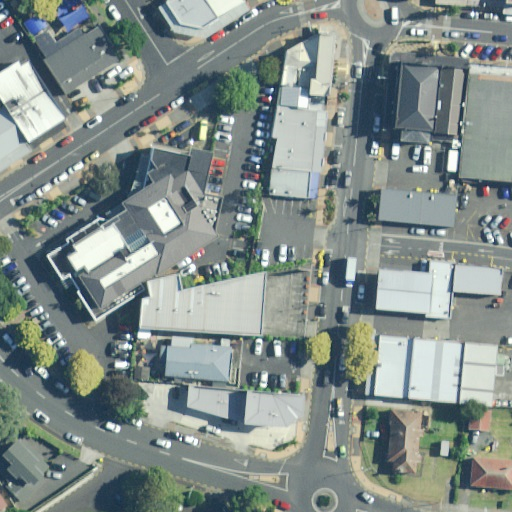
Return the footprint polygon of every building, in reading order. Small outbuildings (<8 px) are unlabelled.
[(190,35),(210,22),(196,0),(154,0),(149,3),(166,31),(190,35)] [(237,3),(234,0),(196,0),(210,22),(237,3)] [(39,12),(23,23),(32,36),(48,25),(39,12)] [(26,58),(51,97),(108,62),(84,23),(26,58)] [(309,95),(322,96),(330,38),(317,36),(286,52),(281,92),(309,95)] [(456,61),(390,55),(382,128),(449,134),(456,61)] [(3,69),(0,70),(0,129),(15,153),(52,129),(14,70),(7,74),(3,69)] [(511,74),(457,69),(446,176),(511,182),(511,74)] [(312,199),(322,96),(281,92),(269,194),(312,199)] [(0,156),(9,150),(0,135),(0,156)] [(143,145),(140,158),(145,165),(137,170),(144,180),(36,249),(58,284),(80,317),(140,279),(211,234),(207,227),(214,195),(195,191),(204,150),(182,145),(181,152),(143,145)] [(452,195),(378,187),(375,219),(449,227),(452,195)] [(490,269),(444,265),(442,290),(488,294),(490,269)] [(443,275),(371,269),(367,313),(440,319),(443,275)] [(132,298),(131,325),(253,333),(256,270),(171,288),(168,273),(140,279),(142,295),(132,298)] [(495,318),(451,314),(449,338),(493,341),(495,318)] [(496,344),(367,331),(361,394),(490,407),(496,344)] [(161,344),(159,373),(228,378),(230,349),(161,344)] [(295,397),(184,384),(181,405),(233,421),(276,427),(292,414),(295,397)] [(426,411),(390,409),(386,460),(391,460),(390,471),(417,473),(420,435),(424,435),(426,411)] [(491,411),(468,410),(467,429),(490,430),(491,411)] [(44,466),(33,477),(0,446),(0,484),(16,499),(12,502),(0,490),(0,507),(4,511),(40,511),(65,485),(44,466)] [(511,460),(471,458),(469,486),(511,489),(511,460)]
